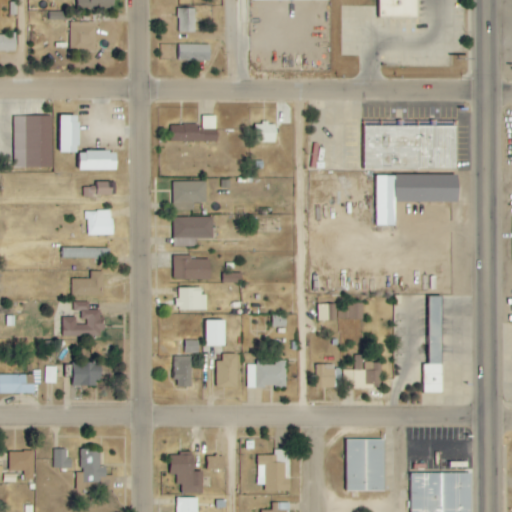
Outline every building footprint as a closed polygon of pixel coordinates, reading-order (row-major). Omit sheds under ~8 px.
[(109,0),(76,0),(77,10),(110,9),(109,0)] [(376,0),(376,17),(416,17),(416,0),(376,0)] [(194,33),(195,9),(178,8),(178,33),(194,33)] [(49,20),(64,20),(64,12),(49,12),(49,20)] [(94,22),(69,23),(69,52),(94,51),(94,22)] [(0,52),(16,53),(16,35),(0,34),(0,52)] [(178,60),(210,61),(210,45),(179,44),(178,60)] [(58,153),(78,153),(78,116),(58,115),(58,153)] [(51,116),(13,116),(14,168),(52,168),(51,116)] [(255,123),(254,142),(275,143),(276,124),(255,123)] [(216,142),(216,124),(209,124),(209,125),(171,126),(171,142),(216,142)] [(457,127),(364,125),(364,169),(456,170),(457,127)] [(78,152),(78,171),(116,170),(116,152),(78,152)] [(375,175),(375,226),(395,226),(396,202),(458,202),(458,175),(375,175)] [(111,196),(110,182),(94,182),(94,187),(82,188),(83,197),(111,196)] [(206,182),(172,182),(173,211),(193,210),(193,203),(206,203),(206,182)] [(112,211),(85,212),(87,236),(112,235),(112,211)] [(172,247),(197,247),(196,239),(212,238),(212,218),(172,218),(172,247)] [(61,259),(110,259),(110,249),(62,248),(61,259)] [(173,257),(173,280),(210,281),(210,258),(173,257)] [(71,280),(72,297),(103,296),(103,272),(90,272),(90,279),(71,280)] [(242,284),(241,273),(223,274),(223,284),(242,284)] [(204,288),(176,288),(177,311),(205,311),(204,288)] [(443,297),(430,297),(429,364),(423,364),(423,393),(442,393),(443,297)] [(62,337),(102,337),(102,311),(89,311),(89,302),(73,302),(73,312),(80,312),(80,323),(76,323),(76,318),(62,318),(62,337)] [(363,319),(363,303),(340,304),(340,320),(363,319)] [(317,321),(335,320),(334,304),(316,305),(317,321)] [(286,316),(272,315),(271,327),(285,328),(286,316)] [(225,320),(205,321),(205,347),(225,346),(225,320)] [(199,354),(199,341),(184,341),(184,353),(199,354)] [(216,388),(237,388),(237,354),(222,354),(222,361),(216,361),(216,388)] [(381,363),(363,362),(363,356),(355,355),(354,389),(381,389),(381,363)] [(192,357),(175,357),(174,388),(191,388),(192,357)] [(286,361),(274,361),(274,364),(255,363),(255,365),(247,365),(246,387),(286,387),(286,361)] [(73,363),(72,386),(99,387),(100,364),(73,363)] [(316,388),(334,389),(335,365),(316,364),(316,388)] [(382,439),(344,439),(344,491),(382,491),(382,439)] [(71,469),(71,458),(67,458),(67,449),(53,450),(54,469),(71,469)] [(257,456),(257,486),(264,486),(264,492),(290,492),(289,450),(274,451),(274,456),(257,456)] [(100,451),(81,451),(82,483),(106,482),(105,467),(100,467),(100,451)] [(9,471),(24,471),(24,479),(33,480),(34,452),(9,452),(9,471)] [(170,455),(170,475),(176,475),(176,485),(181,485),(181,494),(203,494),(202,472),(194,472),(194,455),(170,455)] [(207,470),(224,470),(224,456),(206,456),(207,470)] [(471,511),(470,473),(410,474),(410,511),(471,511)] [(16,475),(4,475),(4,483),(16,483),(16,475)] [(197,511),(198,499),(176,499),(175,511),(197,511)] [(261,511),(288,511),(289,503),(271,503),(271,511),(261,511)]
